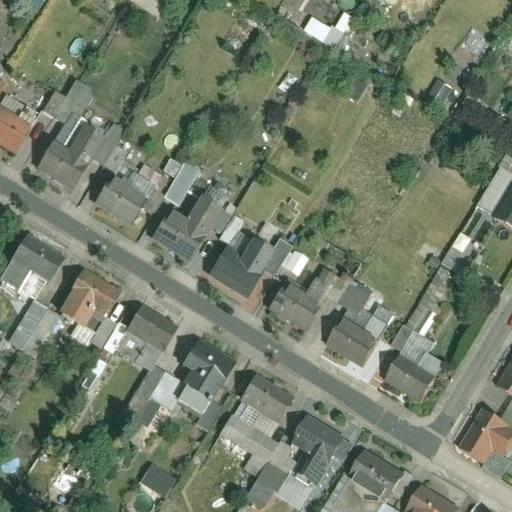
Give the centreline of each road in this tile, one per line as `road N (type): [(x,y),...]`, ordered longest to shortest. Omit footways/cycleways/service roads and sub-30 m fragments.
road 1 (residential): [(422,451),(0,188)]
road 2 (residential): [(511,306),(422,451)]
